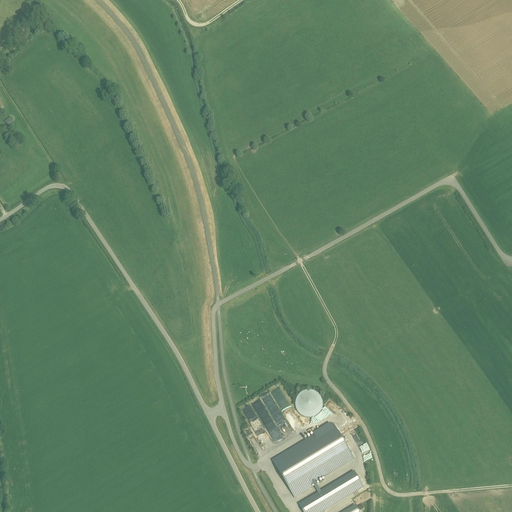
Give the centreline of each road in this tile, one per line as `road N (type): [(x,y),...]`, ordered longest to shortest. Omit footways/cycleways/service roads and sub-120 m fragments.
road 1 (unclassified): [(207,416),(223,405),(215,306),(437,184),(456,184),(511,260)]
road 2 (track): [(300,261),(336,329),(324,373),(362,425),(387,489),(401,495),(511,485)]
road 3 (unclassified): [(207,416),(163,331),(70,191),(44,189),(0,220)]
